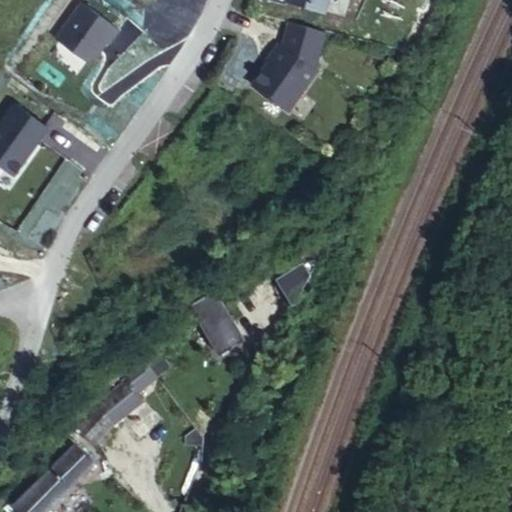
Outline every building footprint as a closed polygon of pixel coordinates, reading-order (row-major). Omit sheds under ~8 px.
[(84,8),(59,44),(89,66),(96,65),(109,46),(112,48),(121,34),(84,8)] [(256,91),(298,107),(328,30),(285,14),(256,91)] [(52,134),(19,111),(0,137),(0,168),(18,181),(52,134)] [(282,275),(298,300),(302,292),(314,267),(308,258),(282,275)] [(227,350),(252,335),(222,287),(218,290),(197,302),(227,350)] [(146,385),(137,375),(76,429),(94,444),(142,403),(135,395),(146,385)] [(30,492),(15,507),(18,511),(46,511),(95,467),(77,447),(48,475),(30,492)] [(22,482),(30,492),(48,475),(39,466),(22,482)]
